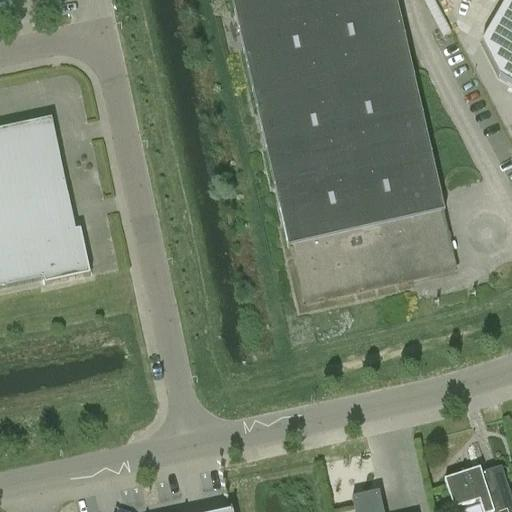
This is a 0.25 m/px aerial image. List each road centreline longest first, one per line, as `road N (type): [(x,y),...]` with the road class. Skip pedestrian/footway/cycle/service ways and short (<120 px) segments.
road 1 (unclassified): [(0,55),(63,42),(95,47),(108,71),(195,445)]
road 2 (unclassified): [(195,445),(511,372)]
road 3 (unclassified): [(0,487),(195,445)]
